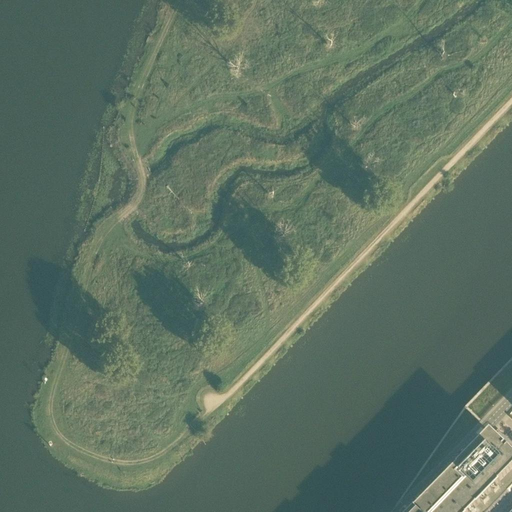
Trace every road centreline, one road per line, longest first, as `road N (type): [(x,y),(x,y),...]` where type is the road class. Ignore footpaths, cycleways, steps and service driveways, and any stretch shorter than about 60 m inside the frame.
road 1 (track): [(511,101),(178,442),(140,462),(109,461),(69,444),(50,401),(101,241),(141,197),(130,119),(180,0)]
road 2 (unclassified): [(404,511),(511,404)]
